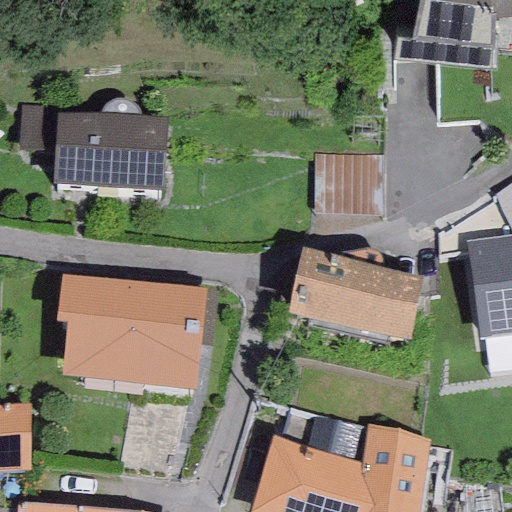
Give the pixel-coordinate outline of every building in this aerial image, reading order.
[(511,0),(403,0),(402,7),(391,4),(380,50),(499,63),(503,3),(511,2),(511,0)] [(167,122),(57,119),(55,193),(164,196),(167,122)] [(325,155),(324,217),(388,217),(389,155),(325,155)] [(511,187),(498,197),(511,242),(511,187)] [(511,243),(465,250),(479,346),(511,341),(511,243)] [(300,259),(287,321),(408,347),(422,284),(300,259)] [(217,292),(60,274),(54,324),(68,325),(62,377),(195,392),(200,346),(210,347),(217,292)] [(29,405),(0,404),(0,475),(28,476),(29,405)] [(310,453),(270,440),(249,511),(353,511),(360,467),(364,437),(318,424),(310,453)] [(368,427),(364,437),(360,467),(353,511),(418,511),(428,445),(368,427)]
